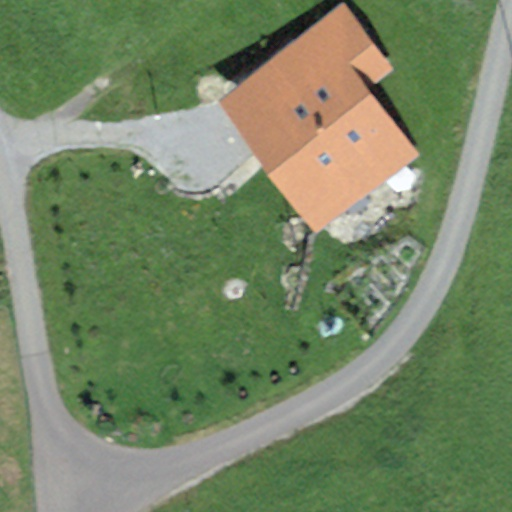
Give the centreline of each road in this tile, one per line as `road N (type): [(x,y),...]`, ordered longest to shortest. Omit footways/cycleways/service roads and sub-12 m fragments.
road 1 (unclassified): [(61,503),(227,450),(399,353),(465,212),(511,54)]
road 2 (unclassified): [(61,503),(0,156)]
